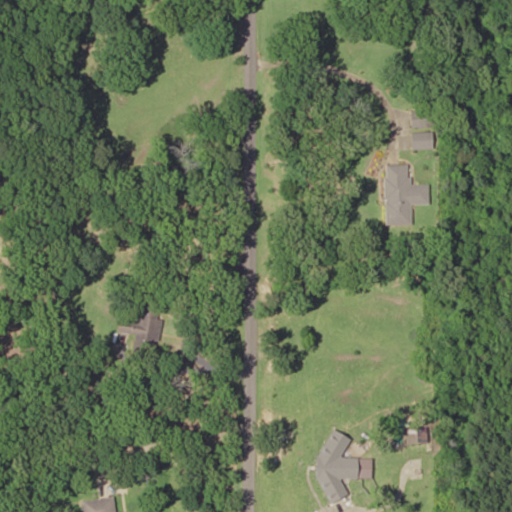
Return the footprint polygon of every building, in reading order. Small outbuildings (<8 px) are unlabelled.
[(435,127),(435,109),(409,109),(409,127),(435,127)] [(409,149),(431,149),(431,132),(409,132),(409,149)] [(406,163),(382,164),(383,224),(410,224),(409,203),(427,203),(427,183),(407,184),(406,163)] [(134,334),(131,350),(152,355),(159,318),(155,318),(158,304),(135,299),(131,320),(118,317),(115,330),(134,334)] [(333,478),(353,478),(353,456),(333,456),(333,478)] [(81,499),(82,511),(120,511),(113,511),(111,496),(81,499)]
